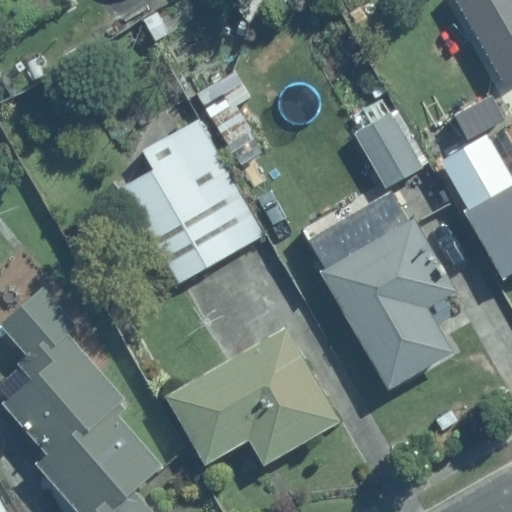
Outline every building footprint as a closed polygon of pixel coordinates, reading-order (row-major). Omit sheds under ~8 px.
[(511,0),(494,0),(511,35),(511,0)] [(424,170),(387,117),(348,143),(385,197),(424,170)] [(263,235),(199,121),(114,168),(177,283),(263,235)] [(511,187),(468,212),(509,286),(511,283),(511,187)] [(418,227),(326,276),(390,395),(458,359),(433,314),(458,300),(418,227)] [(80,333),(42,288),(4,321),(32,354),(0,382),(0,390),(55,453),(41,465),(82,511),(148,511),(140,503),(167,480),(113,418),(125,407),(69,343),(80,333)] [(289,328),(164,400),(207,475),(253,449),(265,470),(344,425),(289,328)] [(12,511),(0,492),(0,511),(12,511)]
